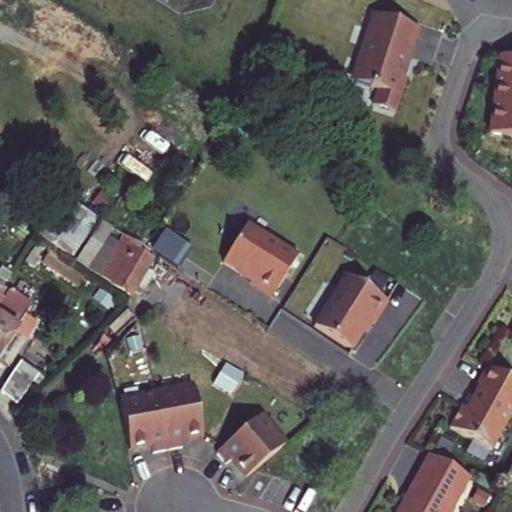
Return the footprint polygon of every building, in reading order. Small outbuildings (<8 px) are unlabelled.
[(419,26),(378,12),(375,21),(370,19),(363,42),(368,44),(365,52),(367,57),(364,59),(362,62),(355,81),(378,89),(373,105),(395,112),(406,79),(399,76),(406,54),(409,55),(419,26)] [(511,57),(501,56),(489,134),(511,136),(511,57)] [(36,236),(72,260),(98,220),(76,206),(60,214),(53,210),(36,236)] [(76,264),(98,277),(119,245),(106,237),(112,228),(102,222),(76,264)] [(295,255),(244,224),(222,263),(238,272),(241,271),(251,277),(248,282),(271,296),(295,255)] [(98,277),(130,296),(136,285),(145,272),(152,259),(148,257),(148,256),(140,250),(142,247),(124,236),(119,245),(98,277)] [(140,250),(148,256),(151,252),(142,247),(140,250)] [(0,288),(1,286),(9,274),(2,269),(0,272),(0,288)] [(152,276),(145,272),(136,285),(144,290),(152,276)] [(170,291),(184,299),(192,285),(179,276),(170,291)] [(385,300),(345,276),(314,327),(352,350),(362,333),(361,330),(367,320),(370,322),(372,322),(373,322),(385,300)] [(23,300),(1,286),(0,288),(0,361),(9,368),(27,340),(16,332),(25,317),(16,310),(23,300)] [(163,295),(152,313),(191,336),(202,319),(163,295)] [(213,315),(238,333),(240,331),(271,355),(279,343),(250,322),(221,304),(213,315)] [(16,332),(27,340),(38,324),(25,317),(16,332)] [(191,337),(211,351),(216,341),(197,329),(191,337)] [(38,376),(21,364),(0,392),(17,404),(38,376)] [(511,413),(511,381),(486,367),(476,385),(478,386),(466,408),(462,406),(449,427),(491,451),(511,413)] [(203,435),(193,386),(120,400),(129,450),(152,446),(153,453),(182,448),(181,440),(203,435)] [(285,445),(260,416),(216,453),(226,465),(232,459),(247,477),(285,445)] [(450,511),(469,478),(429,456),(397,511),(450,511)]
